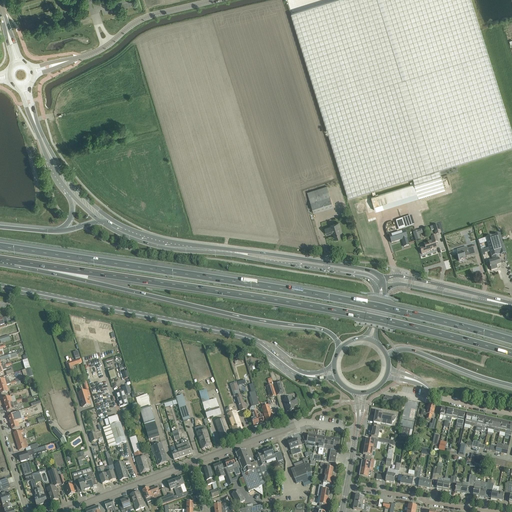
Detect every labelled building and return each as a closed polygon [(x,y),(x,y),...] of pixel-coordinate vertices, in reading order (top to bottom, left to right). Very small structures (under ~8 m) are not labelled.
[(335,0),(291,14),(294,23),(348,198),(412,178),(434,171),(439,170),(440,169),(456,164),(511,146),(511,131),(480,30),(471,0),(335,0)] [(439,170),(434,171),(412,178),(414,184),(371,198),(375,211),(445,189),(439,170)] [(327,186),(307,193),(314,213),(333,207),(327,186)] [(366,206),(359,203),(357,210),(364,213),(366,206)] [(411,216),(401,219),(404,228),(414,225),(411,216)] [(325,229),(325,230),(326,234),(333,232),(335,239),(342,237),(341,232),(338,223),(330,225),(331,227),(325,229)] [(438,242),(436,236),(441,234),(438,225),(432,227),(433,230),(435,236),(431,237),(433,242),(424,244),(425,246),(420,248),(422,254),(427,253),(427,252),(437,249),(435,243),(438,242)] [(405,231),(389,236),(392,243),(402,240),(404,247),(409,245),(406,238),(407,238),(405,231)] [(501,234),(500,234),(486,238),(493,261),(499,259),(498,255),(506,253),(506,254),(507,254),(503,242),(501,234)] [(458,254),(457,254),(459,261),(465,259),(464,256),(466,256),(469,256),(467,247),(457,250),(458,254)] [(492,270),(497,269),(498,269),(497,266),(501,265),(499,259),(493,261),(489,262),(490,266),(490,268),(491,268),(492,270)] [(0,308),(10,305),(9,302),(0,299),(0,308)] [(81,359),(66,363),(69,374),(74,373),(72,366),(82,363),(81,359)] [(9,366),(8,364),(5,365),(6,366),(0,367),(0,374),(4,374),(3,370),(7,369),(6,367),(9,366)] [(115,371),(108,373),(111,379),(117,378),(115,371)] [(11,385),(14,385),(13,382),(10,383),(9,381),(5,382),(5,379),(0,380),(0,387),(7,385),(11,384),(11,385)] [(250,393),(254,406),(259,405),(255,391),(256,391),(253,384),(252,381),(249,382),(250,385),(249,385),(251,392),(250,393)] [(280,382),(273,384),(277,395),(284,393),(280,382)] [(9,392),(7,385),(0,387),(0,389),(1,394),(9,392)] [(267,387),(271,398),(276,396),(273,385),(267,387)] [(39,395),(36,386),(30,388),(32,397),(39,395)] [(131,394),(128,386),(127,386),(123,388),(124,392),(116,394),(117,398),(120,407),(128,404),(126,400),(125,395),(131,394)] [(221,414),(219,406),(216,399),(212,400),(210,401),(206,389),(199,392),(207,418),(221,414)] [(78,394),(81,401),(82,401),(83,404),(82,404),(83,407),(91,405),(88,397),(90,396),(89,391),(78,394)] [(176,397),(177,400),(178,404),(183,421),(190,419),(183,395),(176,397)] [(240,395),(235,397),(240,411),(245,410),(240,395)] [(5,405),(13,403),(11,397),(3,399),(5,405)] [(292,400),(291,397),(283,400),(287,412),(295,409),(294,405),(298,404),(296,398),(292,400)] [(264,407),(262,401),(260,402),(266,421),(273,418),(269,406),(264,407)] [(13,403),(5,405),(7,412),(12,410),(15,410),(14,407),(18,405),(17,403),(16,402),(13,403)] [(251,407),(250,409),(251,414),(253,419),(252,419),(253,422),(254,427),(259,425),(257,417),(256,418),(255,412),(254,406),(251,407)] [(428,406),(427,411),(423,411),(422,415),(427,416),(426,419),(430,420),(431,416),(433,416),(435,407),(428,406)] [(140,411),(144,425),(155,422),(151,407),(140,411)] [(234,412),(233,409),(232,408),(231,408),(231,407),(230,407),(229,407),(228,407),(227,408),(227,409),(226,409),(226,410),(226,411),(226,412),(234,433),(243,430),(236,412),(234,412)] [(413,419),(413,417),(414,412),(407,410),(405,418),(413,419)] [(452,418),(453,411),(448,410),(445,421),(451,422),(452,418)] [(259,411),(255,412),(256,418),(257,417),(259,425),(265,424),(262,415),(260,416),(259,411)] [(394,422),(394,421),(395,420),(395,418),(395,417),(395,415),(382,413),(376,412),(374,423),(380,424),(380,423),(392,425),(392,422),(394,422)] [(459,412),(458,420),(457,424),(463,425),(465,413),(459,412)] [(465,425),(471,426),(473,415),(467,414),(465,425)] [(10,423),(18,421),(22,420),(22,421),(25,420),(24,418),(23,415),(17,417),(16,415),(8,417),(10,423)] [(471,426),(476,427),(477,424),(479,417),(473,415),(471,426)] [(120,423),(118,416),(105,420),(107,427),(103,428),(109,448),(126,442),(120,423)] [(485,418),(479,417),(477,424),(476,427),(482,429),(485,418)] [(485,418),(482,429),(482,431),(484,431),(485,429),(488,430),(490,419),(485,418)] [(230,435),(228,430),(224,419),(216,422),(221,438),(230,435)] [(490,419),(488,430),(487,433),(493,434),(494,431),(496,420),(490,419)] [(500,432),(502,422),(496,420),(494,431),(500,432)] [(18,421),(10,423),(12,430),(20,428),(18,421)] [(155,422),(144,425),(149,440),(159,436),(155,422)] [(502,422),(500,432),(506,433),(506,431),(508,423),(502,422)] [(371,437),(378,438),(381,438),(382,434),(379,433),(379,429),(383,430),(384,427),(374,425),(373,433),(372,433),(371,437)] [(408,438),(410,429),(403,427),(401,436),(408,438)] [(16,442),(23,440),(21,434),(23,433),(22,430),(14,433),(16,442)] [(212,446),(210,441),(206,430),(197,433),(202,449),(212,446)] [(315,447),(317,437),(308,435),(307,442),(308,442),(307,446),(315,447)] [(136,437),(130,439),(134,453),(141,474),(149,471),(148,466),(144,456),(142,457),(140,451),(140,450),(136,437)] [(325,445),(326,439),(317,437),(315,447),(324,448),(324,445),(325,445)] [(364,447),(373,449),(376,449),(378,442),(389,444),(390,440),(381,438),(378,438),(371,437),(371,440),(366,439),(364,447)] [(23,440),(16,442),(19,451),(28,448),(25,439),(23,440)] [(288,443),(291,451),(292,455),(301,452),(299,447),(299,446),(302,445),(299,439),(296,440),(288,443)] [(325,445),(324,445),(324,448),(331,450),(330,454),(337,455),(338,451),(333,450),(335,440),(326,439),(325,445)] [(182,444),(186,456),(192,454),(190,447),(188,442),(182,444)] [(167,462),(166,457),(162,444),(151,447),(154,456),(156,455),(159,465),(167,462)] [(178,451),(180,458),(186,456),(182,444),(176,446),(178,451)] [(24,454),(19,456),(21,462),(26,461),(29,459),(28,456),(30,456),(32,455),(47,451),(45,446),(27,452),(27,453),(24,454)] [(180,458),(178,451),(176,452),(174,446),(170,448),(172,453),(174,460),(180,458)] [(261,454),(256,456),(258,461),(260,467),(265,465),(264,463),(266,462),(276,458),(278,463),(283,461),(280,453),(274,455),(273,452),(271,447),(266,449),(267,450),(263,451),(264,454),(261,455),(261,454)] [(365,458),(372,460),(373,449),(364,447),(363,455),(365,455),(365,458)] [(245,450),(236,453),(236,455),(238,458),(240,465),(242,470),(241,470),(242,474),(243,478),(240,479),(243,485),(246,484),(249,492),(253,490),(262,485),(266,483),(264,478),(262,474),(262,473),(260,467),(259,468),(256,469),(253,463),(251,464),(247,454),(246,451),(245,450)] [(312,478),(311,473),(312,472),(309,464),(308,464),(307,458),(303,460),(305,465),(291,470),(297,484),(302,482),(304,487),(312,484),(310,479),(312,478)] [(362,462),(360,469),(372,471),(373,471),(373,467),(370,467),(371,462),(374,462),(375,460),(372,460),(365,458),(364,462),(363,462),(362,462)] [(233,460),(225,462),(227,467),(227,468),(228,471),(234,469),(236,475),(236,476),(236,475),(239,475),(240,474),(239,471),(239,470),(240,469),(238,462),(238,463),(234,464),(233,460)] [(28,463),(21,465),(25,475),(31,473),(28,463)] [(115,465),(118,476),(120,481),(128,478),(124,463),(115,465)] [(321,463),(320,466),(324,467),(326,468),(325,475),(333,476),(334,469),(333,469),(333,465),(329,464),(327,464),(325,464),(321,463)] [(221,464),(214,467),(215,471),(217,475),(218,479),(224,477),(224,476),(226,476),(227,481),(231,479),(230,474),(228,471),(227,468),(223,469),(223,468),(221,464)] [(107,474),(106,474),(109,482),(116,480),(114,475),(113,472),(112,470),(110,471),(108,466),(104,468),(107,474)] [(414,475),(408,474),(406,485),(412,486),(414,478),(417,478),(418,468),(415,467),(414,475)] [(437,469),(435,480),(438,481),(438,482),(437,484),(436,489),(442,490),(444,481),(445,479),(438,478),(439,475),(440,475),(442,468),(437,467),(437,469)] [(215,483),(212,472),(210,468),(203,470),(207,481),(208,485),(215,483)] [(406,485),(408,474),(404,474),(405,469),(400,468),(399,471),(399,475),(401,476),(400,484),(406,485)] [(424,488),(426,479),(420,478),(422,468),(418,468),(417,478),(420,479),(418,487),(424,488)] [(371,474),(372,471),(360,469),(359,477),(368,478),(369,473),(371,474)] [(387,474),(386,481),(394,483),(395,478),(395,476),(398,476),(399,475),(399,471),(388,469),(387,474)] [(59,476),(58,472),(57,470),(48,473),(53,487),(51,488),(47,489),(51,502),(58,499),(56,493),(57,492),(55,486),(62,485),(59,476)] [(84,480),(88,490),(91,489),(91,488),(93,487),(93,486),(97,485),(92,472),(83,475),(84,480)] [(109,482),(106,474),(105,475),(103,476),(101,472),(99,473),(100,477),(103,484),(109,482)] [(30,474),(26,475),(28,482),(31,481),(32,485),(33,488),(36,498),(34,498),(37,507),(42,505),(37,490),(37,488),(36,485),(35,483),(33,477),(32,474),(30,474)] [(33,477),(35,483),(42,481),(41,477),(40,475),(33,477)] [(88,490),(84,480),(83,475),(73,478),(78,491),(81,490),(81,491),(84,490),(84,491),(88,490)] [(323,486),(330,487),(330,484),(331,484),(333,476),(325,475),(324,482),(324,483),(321,483),(321,485),(323,486)] [(461,494),(462,484),(456,483),(457,478),(456,478),(457,475),(455,475),(454,477),(453,484),(456,484),(455,493),(461,494)] [(462,484),(461,494),(467,495),(467,494),(468,490),(468,488),(468,487),(471,487),(473,479),(473,476),(470,475),(469,480),(469,483),(465,483),(463,483),(462,484)] [(453,484),(454,477),(451,477),(450,482),(444,481),(442,490),(449,492),(449,491),(452,491),(453,484)] [(182,478),(175,481),(181,499),(188,496),(186,492),(183,493),(181,486),(184,485),(182,478)] [(476,479),(473,479),(471,487),(474,488),(473,496),(479,497),(481,484),(481,482),(475,481),(476,479)] [(162,489),(165,498),(166,503),(167,504),(181,499),(175,481),(168,483),(171,490),(174,488),(174,490),(175,490),(177,495),(174,497),(173,494),(172,495),(171,494),(168,495),(168,496),(167,497),(166,494),(167,494),(165,488),(162,489)] [(75,494),(74,489),(71,482),(68,483),(69,486),(66,488),(68,496),(75,494)] [(0,497),(3,506),(8,504),(7,501),(10,500),(10,499),(9,496),(8,496),(9,496),(9,495),(8,495),(6,495),(6,493),(3,493),(2,491),(7,489),(10,488),(8,483),(0,485),(0,497)] [(329,490),(330,487),(323,486),(323,490),(322,489),(321,497),(329,498),(330,491),(329,490)] [(491,499),(497,500),(499,486),(498,493),(492,492),(491,499)] [(159,493),(159,491),(157,487),(149,490),(149,488),(143,491),(147,503),(153,500),(152,497),(154,496),(153,495),(159,493)] [(41,489),(37,490),(42,505),(47,503),(45,495),(43,496),(41,489)] [(218,489),(210,492),(212,498),(220,496),(218,489)] [(237,505),(242,503),(245,501),(239,490),(232,494),(237,505)] [(136,511),(145,507),(139,492),(130,495),(136,511)] [(356,495),(354,503),(363,504),(364,497),(356,495)] [(317,508),(326,509),(326,506),(327,506),(329,498),(321,497),(320,505),(319,507),(317,506),(317,508)] [(128,499),(121,502),(123,506),(124,509),(124,510),(121,511),(126,511),(133,510),(132,506),(131,506),(129,502),(128,499)] [(117,511),(116,511),(114,505),(112,501),(105,504),(107,511),(110,510),(111,511),(113,511),(119,511),(120,511),(117,511)] [(361,511),(363,504),(354,503),(353,510),(361,511)]
